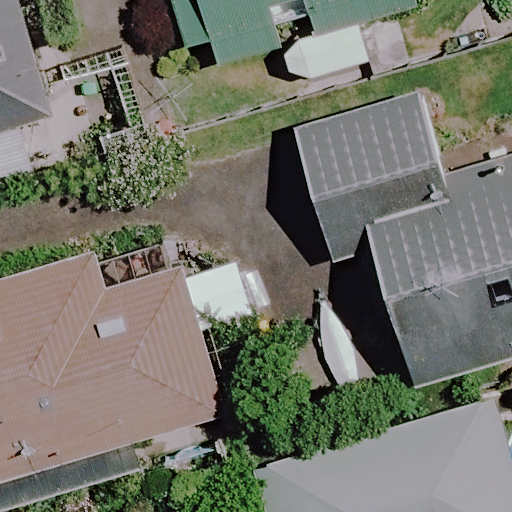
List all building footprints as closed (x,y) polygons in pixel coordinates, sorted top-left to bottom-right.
[(40,118),(3,0),(0,0),(0,180),(23,174),(8,127),(40,118)] [(359,59),(349,32),(406,13),(401,0),(170,0),(195,71),(273,45),(286,83),(359,59)] [(428,152),(414,101),(292,135),(341,308),(357,367),(511,323),(511,154),(499,158),(493,134),(428,152)] [(219,241),(88,284),(77,249),(0,273),(0,481),(219,410),(195,335),(244,319),(219,241)] [(509,511),(483,400),(243,460),(256,511),(509,511)]
